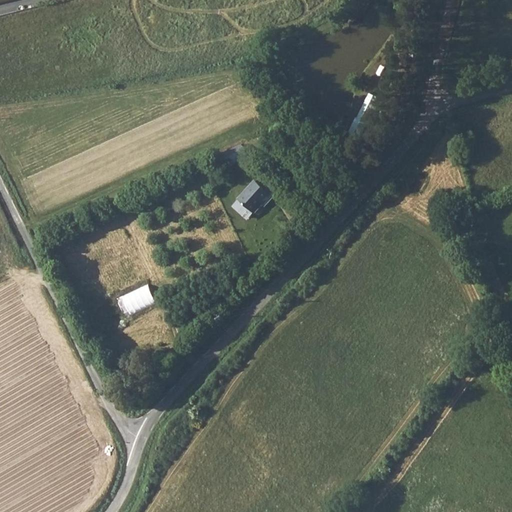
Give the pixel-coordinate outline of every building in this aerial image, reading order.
[(242,146),(219,156),(225,167),(251,154),(242,146)] [(256,215),(264,207),(273,197),(276,199),(281,194),(268,182),(263,187),(258,182),(241,200),(241,201),(236,206),(236,208),(248,220),(251,220),(256,215)] [(121,259),(135,256),(131,237),(117,240),(121,259)] [(68,262),(75,280),(119,262),(112,244),(68,262)] [(141,263),(79,284),(85,303),(148,281),(141,263)] [(96,327),(159,307),(152,287),(90,308),(96,327)]
